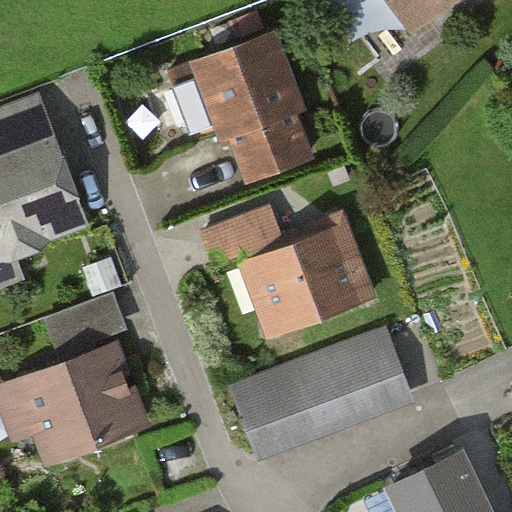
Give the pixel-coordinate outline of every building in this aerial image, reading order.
[(388,0),(418,38),(465,0),(388,0)] [(279,33),(194,65),(224,144),(233,140),(251,188),(327,160),(279,33)] [(0,267),(94,232),(43,99),(0,114),(0,267)] [(219,276),(246,266),(275,342),(382,301),(353,224),(292,247),(278,209),(204,237),(219,276)] [(67,366),(0,394),(0,405),(20,453),(45,442),(57,470),(154,429),(120,349),(138,342),(118,295),(49,324),(67,366)] [(391,333),(237,391),(264,463),(418,405),(391,333)] [(497,511),(470,450),(386,487),(397,511),(497,511)]
